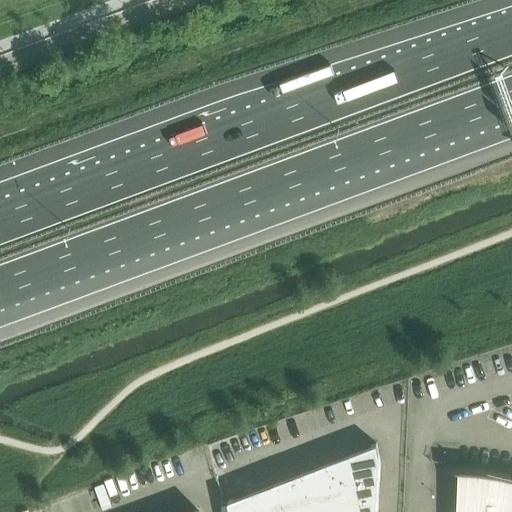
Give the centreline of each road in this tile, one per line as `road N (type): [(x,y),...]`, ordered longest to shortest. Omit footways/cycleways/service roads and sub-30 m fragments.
road 1 (motorway): [(0,289),(511,100)]
road 2 (motorway): [(511,33),(0,221)]
road 3 (unclassified): [(0,67),(186,0)]
